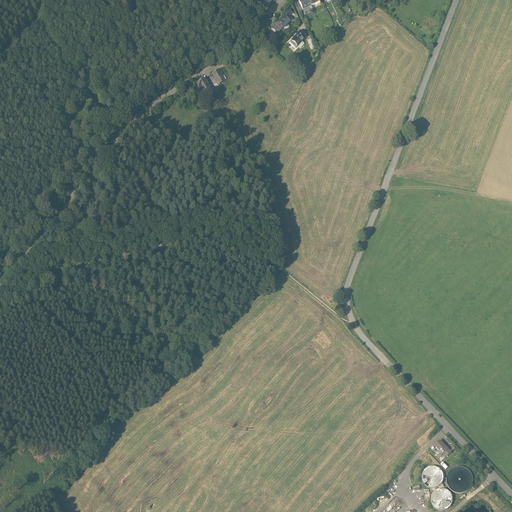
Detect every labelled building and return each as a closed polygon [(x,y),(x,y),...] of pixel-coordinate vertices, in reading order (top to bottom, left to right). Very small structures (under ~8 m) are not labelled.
[(263,0),(260,0),(258,3),(265,9),(269,5),(263,0)] [(307,0),(300,0),(298,1),(303,11),(303,12),(309,10),(307,7),(310,5),(307,0)] [(255,10),(258,7),(251,1),(249,4),(248,4),(255,10)] [(292,6),(288,10),(291,13),(297,19),(298,18),(292,6)] [(283,15),(276,22),(283,29),(290,21),(286,18),(283,15)] [(276,22),(270,29),(271,29),(275,33),(277,35),(283,29),(276,22)] [(300,32),(291,41),(297,46),(306,37),(300,32)] [(218,71),(212,75),(218,84),(225,80),(218,71)] [(210,88),(203,78),(196,83),(203,93),(210,88)] [(210,88),(203,93),(205,97),(212,92),(210,88)] [(450,453),(440,442),(434,447),(444,459),(450,453)] [(441,485),(442,483),(443,481),(443,479),(443,477),(442,474),(441,472),(440,471),(438,469),(436,468),(434,467),(432,467),(430,467),(427,468),(426,469),(424,471),(422,472),(421,474),(421,477),(421,479),(421,481),(422,483),(423,485),(425,487),(427,488),(429,489),(431,489),(433,489),(435,489),(437,488),(439,487),(441,485)] [(468,490),(470,488),(471,486),(472,483),(472,481),(472,478),(471,476),(470,473),(468,471),(466,470),(464,469),(461,468),(458,468),(456,468),(453,469),(451,471),(449,472),(448,475),(447,477),(446,479),(446,482),(447,485),(448,487),(449,489),(451,491),(454,492),(456,493),(459,493),(461,493),(464,493),(466,491),(468,490)] [(449,509),(451,507),(452,504),(452,502),(452,499),(451,497),(450,494),(448,492),(446,491),(444,490),(441,490),(439,490),(436,491),(434,492),(432,494),(431,496),(430,499),(430,501),(430,504),(431,506),(433,508),(435,510),(437,511),(439,511),(442,511),(445,511),(447,510),(449,509)]
